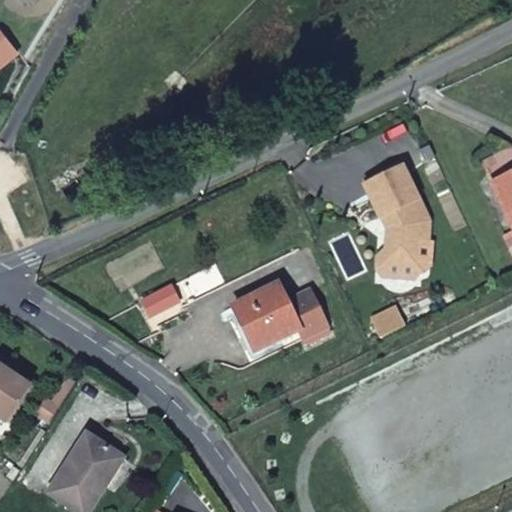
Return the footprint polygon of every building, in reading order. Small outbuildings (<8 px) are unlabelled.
[(429,223),(402,168),(364,186),(379,219),(383,217),(389,230),(387,230),(385,260),(385,262),(415,264),(416,242),(425,242),(428,243),(429,223)] [(511,174),(492,185),(511,226),(511,174)] [(511,254),(511,231),(503,236),(511,254)] [(385,262),(385,260),(377,259),(376,270),(423,273),(425,242),(416,242),(415,264),(385,262)] [(498,279),(511,272),(511,268),(508,259),(492,266),(498,279)] [(328,327),(310,292),(287,303),(278,285),(233,307),(255,352),(299,331),(303,339),(328,327)] [(171,288),(142,302),(150,318),(179,304),(171,288)] [(27,386),(0,368),(0,417),(5,421),(27,386)] [(68,376),(52,401),(59,405),(75,381),(68,376)] [(59,405),(52,401),(47,398),(37,413),(42,416),(49,420),(59,405)] [(116,454),(87,434),(47,493),(76,511),(87,511),(104,486),(98,482),(116,454)]
